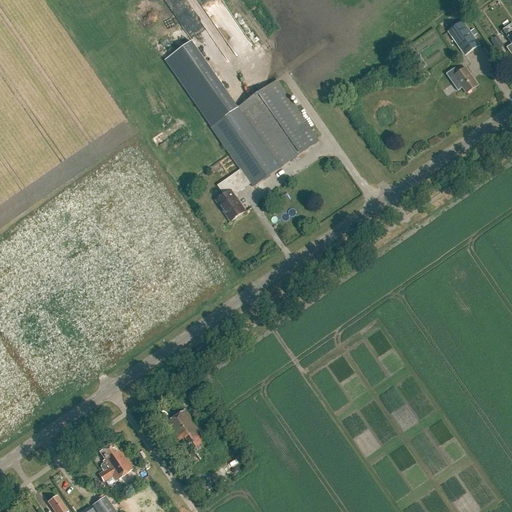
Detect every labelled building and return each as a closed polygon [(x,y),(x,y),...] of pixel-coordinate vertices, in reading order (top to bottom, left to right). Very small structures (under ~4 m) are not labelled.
[(465,57),(480,47),(474,38),(477,35),(474,30),(470,33),(463,22),(448,32),(465,57)] [(491,40),(497,51),(504,47),(497,36),(491,40)] [(192,43),(165,62),(212,127),(232,156),(242,171),(219,187),(225,195),(216,201),(231,222),(245,212),(239,204),(238,205),(234,199),(237,197),(236,194),(251,184),(253,188),(319,142),(277,82),(238,109),(192,43)] [(462,89),(466,94),(478,86),(466,68),(458,74),(455,69),(446,75),(458,92),(462,89)] [(192,421),(185,411),(165,425),(193,466),(216,451),(200,427),(199,427),(194,420),(192,421)] [(122,452),(119,454),(112,444),(99,452),(104,460),(103,461),(104,463),(102,465),(101,468),(103,472),(98,475),(103,482),(112,477),(115,482),(123,477),(126,482),(130,480),(126,474),(134,469),(122,452)] [(143,470),(135,476),(139,483),(147,477),(143,470)] [(67,511),(60,502),(60,503),(56,497),(48,503),(53,509),(52,509),(54,511),(67,511)] [(115,511),(105,497),(92,507),(95,511),(115,511)]
